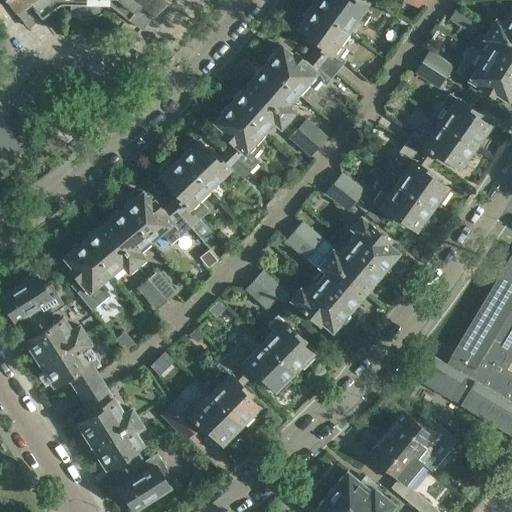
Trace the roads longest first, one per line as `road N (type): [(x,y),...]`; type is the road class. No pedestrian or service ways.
road 1 (residential): [(215,511),(261,480),(357,385),(511,173)]
road 2 (residential): [(250,0),(70,187),(0,238)]
road 3 (residential): [(88,511),(0,376)]
